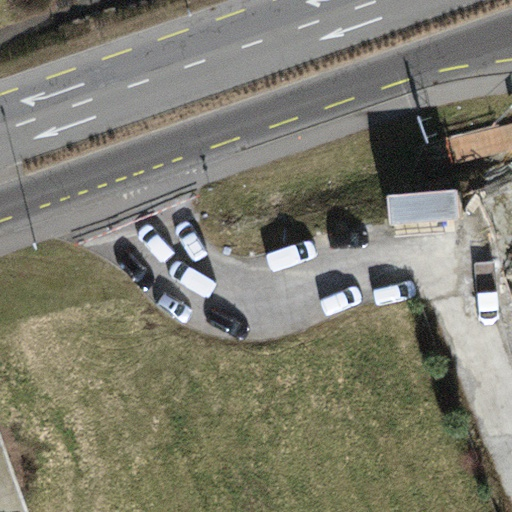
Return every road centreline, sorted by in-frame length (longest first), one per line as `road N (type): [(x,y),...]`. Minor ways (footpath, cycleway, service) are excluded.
road 1 (primary): [(0,215),(511,42)]
road 2 (primary): [(405,0),(0,138)]
